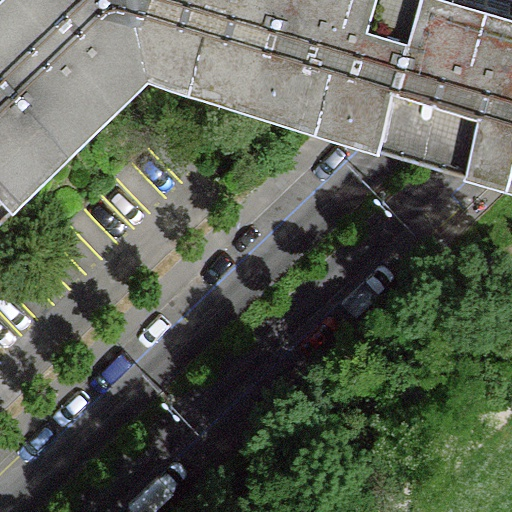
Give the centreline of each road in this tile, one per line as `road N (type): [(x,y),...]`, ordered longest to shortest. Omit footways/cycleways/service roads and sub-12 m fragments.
road 1 (residential): [(511,30),(4,511)]
road 2 (residential): [(101,511),(511,125)]
